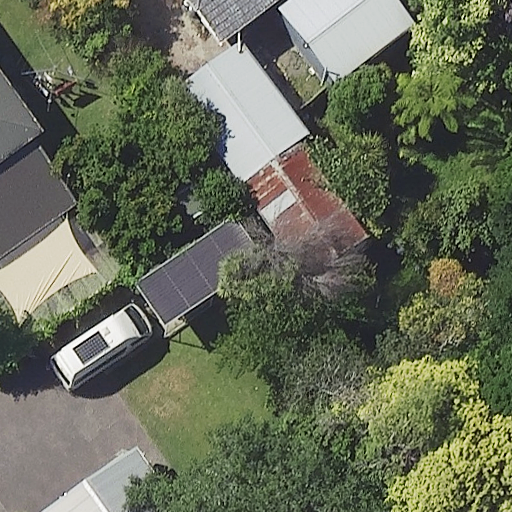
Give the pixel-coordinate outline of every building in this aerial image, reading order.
[(167,0),(206,55),(275,8),(269,0),(167,0)] [(293,0),(277,11),(330,88),(403,38),(377,0),(293,0)] [(300,146),(234,50),(170,94),(236,189),(237,188),(291,152),(300,146)] [(0,170),(32,149),(0,102),(0,170)] [(0,170),(0,261),(74,211),(32,149),(0,170)] [(237,188),(299,278),(352,241),(291,152),(237,188)] [(0,350),(3,355),(121,275),(76,210),(74,211),(0,261),(0,350)] [(254,271),(224,227),(128,293),(157,337),(254,271)] [(291,432),(240,368),(184,414),(235,478),(291,432)] [(165,511),(126,455),(42,511),(165,511)]
